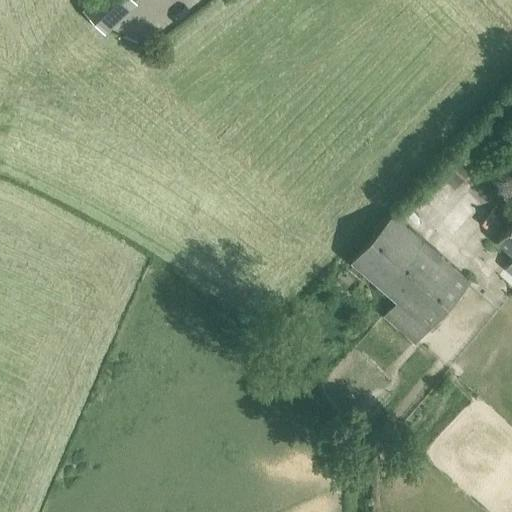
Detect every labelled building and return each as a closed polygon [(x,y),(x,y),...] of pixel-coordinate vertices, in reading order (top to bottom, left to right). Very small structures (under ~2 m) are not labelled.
[(132,0),(99,0),(94,5),(110,21),(133,0),(132,0)] [(88,11),(97,21),(103,28),(110,21),(94,5),(88,11)] [(437,169),(454,186),(475,164),(457,147),(437,169)] [(384,315),(414,342),(469,279),(393,213),(353,259),(398,299),(384,315)] [(511,222),(497,241),(511,253),(511,260),(507,267),(511,271),(511,222)]
